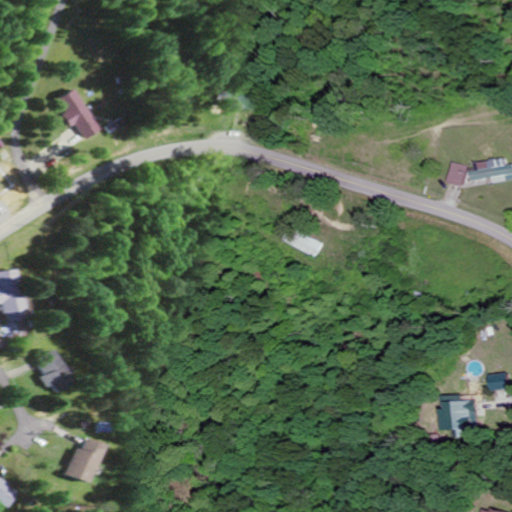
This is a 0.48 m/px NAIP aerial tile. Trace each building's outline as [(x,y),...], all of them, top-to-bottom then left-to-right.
[(225,111),(232,98),(213,88),(206,101),(225,111)] [(59,113),(54,116),(64,130),(68,127),(77,140),(92,129),(65,90),(49,100),(59,113)] [(509,176),(510,181),(511,180),(511,164),(509,165),(508,159),(475,163),(477,180),(509,176)] [(472,166),(456,162),(452,183),(467,186),(472,166)] [(0,271),(0,320),(12,320),(6,270),(0,271)] [(34,387),(38,394),(54,385),(35,351),(18,361),(27,377),(24,379),(30,389),(34,387)] [(511,389),(510,373),(492,374),(493,390),(511,389)] [(480,396),(447,397),(447,410),(446,410),(447,431),(457,431),(457,437),(481,436),(480,396)] [(49,477),(69,485),(84,447),(63,439),(49,477)]
